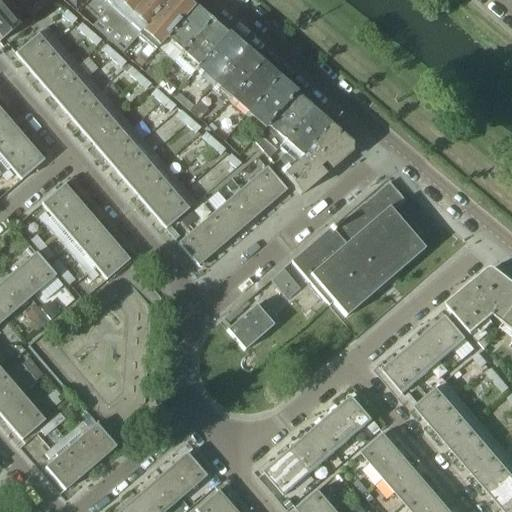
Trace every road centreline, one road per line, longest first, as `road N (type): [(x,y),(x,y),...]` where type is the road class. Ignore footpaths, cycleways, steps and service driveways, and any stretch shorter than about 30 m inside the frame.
road 1 (residential): [(397,149),(203,307)]
road 2 (residential): [(228,0),(397,149)]
road 3 (residential): [(203,307),(72,156)]
road 4 (residential): [(349,365),(499,234)]
road 5 (residential): [(474,511),(349,365)]
road 6 (residential): [(225,442),(265,432),(349,365)]
road 7 (residential): [(74,511),(189,419)]
road 8 (residential): [(397,149),(499,234)]
